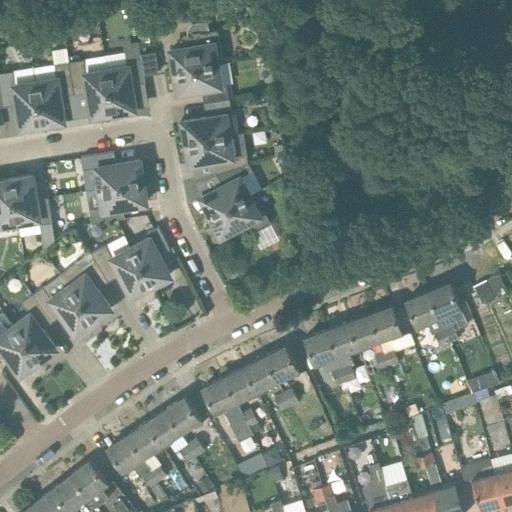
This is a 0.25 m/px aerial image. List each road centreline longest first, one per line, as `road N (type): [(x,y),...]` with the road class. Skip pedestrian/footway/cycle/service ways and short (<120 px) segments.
road 1 (residential): [(231,321),(511,200)]
road 2 (residential): [(41,443),(120,383),(231,321)]
road 3 (residential): [(231,321),(173,214),(160,144)]
road 4 (residential): [(0,153),(134,131),(160,144)]
